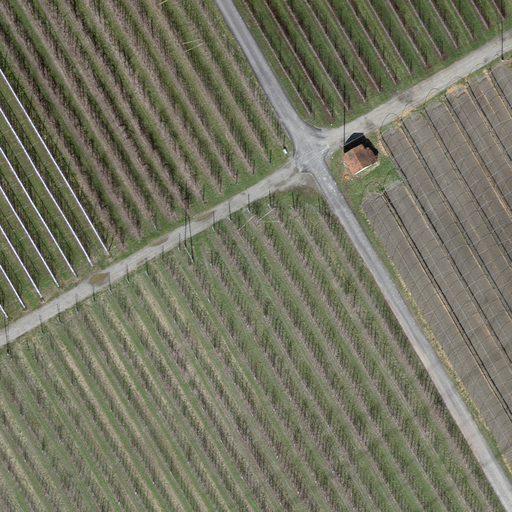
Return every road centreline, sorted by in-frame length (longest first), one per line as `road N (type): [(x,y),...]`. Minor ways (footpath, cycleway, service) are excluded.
road 1 (track): [(0,344),(309,160)]
road 2 (track): [(511,41),(309,160)]
